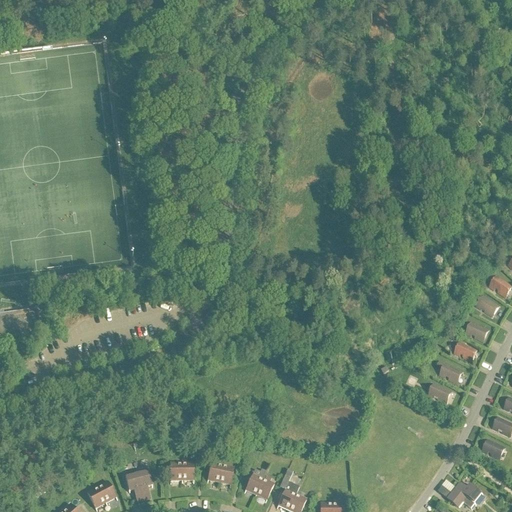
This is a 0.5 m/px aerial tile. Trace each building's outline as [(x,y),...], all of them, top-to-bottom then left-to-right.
[(511,288),(496,279),(489,289),(506,300),(511,290),(511,288)] [(493,320),(500,309),(483,298),(476,309),(493,320)] [(0,339),(40,334),(39,322),(38,322),(38,318),(37,310),(0,315),(0,339)] [(471,325),(466,336),(483,345),(489,333),(471,325)] [(460,344),(454,356),(472,364),(477,353),(460,344)] [(440,364),(438,368),(443,371),(440,378),(457,386),(463,375),(445,367),(440,364)] [(434,386),(429,398),(446,406),(452,395),(434,386)] [(511,426),(498,420),(493,431),(511,439),(511,436),(511,426)] [(488,442),(482,454),(500,462),(505,451),(488,442)] [(181,465),(170,466),(170,483),(182,483),(181,465)] [(181,465),(182,483),(193,483),(193,465),(181,465)] [(211,465),(207,483),(230,487),(234,470),(211,465)] [(147,488),(151,486),(147,471),(142,472),(143,475),(125,479),(129,493),(134,492),(137,504),(150,501),(147,488)] [(256,498),(263,482),(263,481),(265,476),(256,472),(254,477),(253,477),(245,493),(256,498)] [(439,492),(447,499),(456,488),(448,481),(439,492)] [(263,482),(256,498),(266,503),(274,487),(263,482)] [(107,484),(87,495),(95,511),(116,500),(107,484)] [(286,511),(288,511),(296,497),(299,490),(288,485),(278,508),(286,511)] [(467,491),(459,485),(447,501),(458,510),(462,504),(471,511),(476,507),(473,505),(481,496),(470,487),(467,491)] [(296,497),(288,511),(301,511),(306,502),(296,497)]
